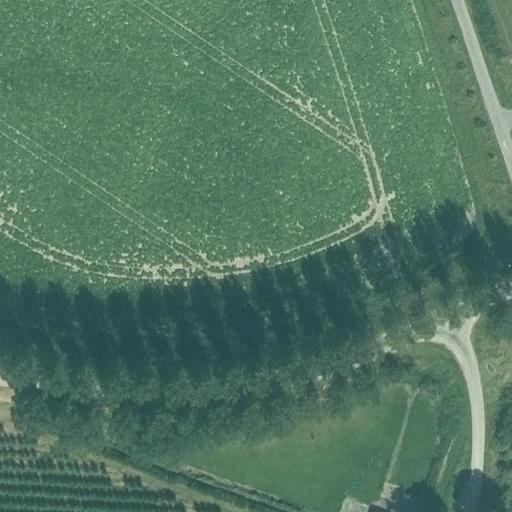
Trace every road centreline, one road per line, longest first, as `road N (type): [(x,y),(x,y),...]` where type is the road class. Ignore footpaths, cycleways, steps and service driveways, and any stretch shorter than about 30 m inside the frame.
road 1 (tertiary): [(446,314),(308,365),(199,384),(42,376),(0,366)]
road 2 (unclassified): [(473,511),(471,366),(446,314)]
road 3 (unclassified): [(511,163),(457,0)]
